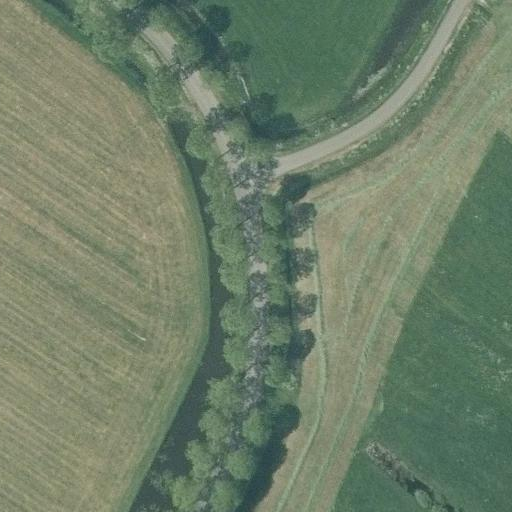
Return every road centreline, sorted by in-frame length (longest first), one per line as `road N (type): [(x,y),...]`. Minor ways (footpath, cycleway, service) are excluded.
road 1 (tertiary): [(203,511),(236,438),(257,337),(254,235),(241,181)]
road 2 (unclassified): [(241,181),(374,133),(421,77),(464,0)]
road 3 (tertiary): [(241,181),(180,67),(114,0)]
